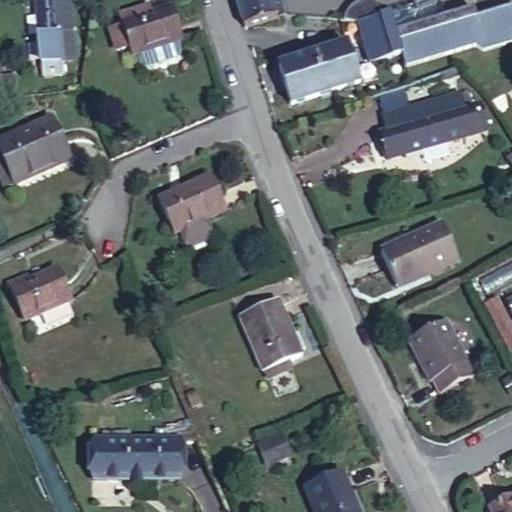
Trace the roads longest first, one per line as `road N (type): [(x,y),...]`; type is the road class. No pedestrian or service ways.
road 1 (residential): [(256,117),(423,489)]
road 2 (residential): [(256,117),(116,174),(103,226)]
road 3 (residential): [(222,0),(256,117)]
